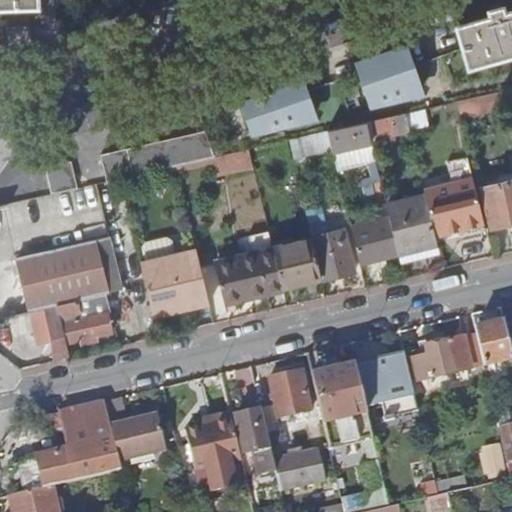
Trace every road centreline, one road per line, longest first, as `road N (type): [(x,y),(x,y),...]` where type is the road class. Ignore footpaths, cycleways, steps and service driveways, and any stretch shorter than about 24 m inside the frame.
road 1 (residential): [(0,402),(511,281)]
road 2 (residential): [(323,0),(0,104)]
